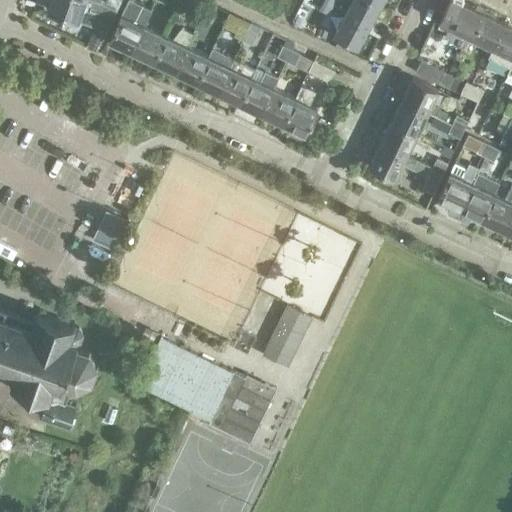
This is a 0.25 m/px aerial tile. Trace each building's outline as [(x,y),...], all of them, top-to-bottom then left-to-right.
[(96,24),(106,3),(97,0),(51,0),(49,8),(79,18),(96,24)] [(331,14),(335,6),(324,0),(323,0),(319,8),(331,14)] [(369,24),(380,3),(373,0),(351,0),(346,11),(369,24)] [(463,32),(475,8),(458,0),(450,0),(438,25),(450,31),(452,26),(463,32)] [(200,18),(206,6),(197,2),(191,14),(200,18)] [(106,3),(96,24),(107,29),(117,9),(106,3)] [(145,24),(152,9),(142,4),(135,19),(122,13),(110,37),(133,48),(145,24)] [(209,22),(215,11),(206,6),(200,18),(209,22)] [(485,42),(497,18),(475,8),(463,32),(485,42)] [(358,45),(369,24),(346,11),(334,33),(358,45)] [(503,64),(511,44),(511,25),(497,18),(485,42),(494,46),(489,57),(503,64)] [(249,27),(258,31),(261,26),(252,22),(249,27)] [(244,39),(249,27),(241,23),(235,34),(244,39)] [(154,58),(166,34),(145,24),(133,48),(154,58)] [(252,43),(258,31),(249,27),(244,39),(252,43)] [(188,44),(193,32),(184,28),(174,38),(166,34),(154,58),(176,69),(188,44)] [(287,59),(292,48),(284,43),(278,55),(287,59)] [(197,79),(209,55),(188,44),(176,69),(197,79)] [(511,44),(503,64),(509,67),(511,61),(511,44)] [(219,90),(235,57),(213,47),(209,55),(197,79),(219,90)] [(295,64),(301,52),(292,48),(287,59),(295,64)] [(240,100),(252,76),(256,67),(235,57),(219,90),(240,100)] [(331,80),(336,69),(314,58),(309,69),(331,80)] [(448,86),(454,75),(419,59),(413,70),(448,87),(448,86)] [(274,86),(278,76),(265,70),(260,80),(252,76),(240,100),(262,111),(274,86)] [(454,75),(448,86),(455,89),(461,78),(454,74),(454,75)] [(428,110),(438,88),(413,76),(402,98),(428,110)] [(469,97),(475,85),(466,81),(460,92),(469,97)] [(306,132),(318,107),(310,103),(315,91),(301,85),(295,97),(283,121),(306,132)] [(478,101),(484,89),(475,85),(469,97),(478,101)] [(283,121),(295,97),(274,86),(262,111),(283,121)] [(417,131),(428,110),(402,98),(392,119),(417,131)] [(511,117),(511,116),(511,102),(508,101),(503,112),(511,117)] [(465,128),(469,120),(457,114),(453,123),(465,128)] [(333,124),(318,117),(314,125),(328,132),(333,124)] [(407,153),(417,131),(392,119),(382,140),(407,153)] [(460,137),(465,128),(453,123),(449,132),(460,137)] [(486,153),(492,142),(482,137),(477,149),(486,153)] [(433,166),(407,153),(382,140),(371,163),(396,175),(403,162),(429,175),(423,187),(434,192),(444,172),(433,166)] [(495,158),(501,146),(492,142),(486,153),(495,158)] [(444,172),(449,162),(438,157),(433,166),(444,172)] [(460,206),(478,170),(480,165),(469,160),(461,176),(450,171),(438,196),(460,206)] [(482,217),(494,192),(497,186),(486,181),(488,175),(478,170),(460,206),(482,217)] [(503,227),(511,209),(511,184),(505,197),(494,192),(482,217),(503,227)] [(511,231),(511,209),(503,227),(511,231)] [(287,363),(311,315),(286,303),(263,352),(287,363)] [(35,318),(0,306),(0,371),(13,376),(10,384),(45,396),(39,414),(68,424),(75,405),(64,401),(70,383),(75,385),(75,388),(77,388),(77,385),(83,383),(88,378),(90,381),(92,379),(90,377),(92,371),(94,365),(97,364),(97,362),(94,362),(92,357),(89,351),(92,348),(90,347),(88,349),(75,344),(77,339),(81,338),(83,331),(80,325),(37,310),(35,318)] [(154,340),(158,331),(145,325),(141,334),(154,340)] [(247,377),(161,336),(138,382),(207,415),(204,419),(223,428),(225,423),(253,436),(279,381),(251,368),(247,377)]
